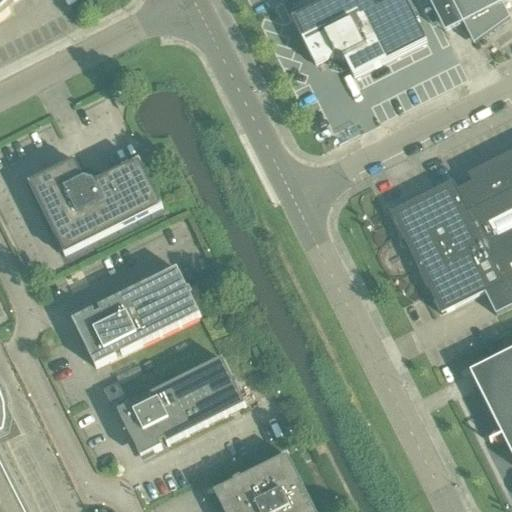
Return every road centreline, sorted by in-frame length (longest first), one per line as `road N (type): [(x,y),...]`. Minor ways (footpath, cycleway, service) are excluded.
road 1 (unclassified): [(449,511),(289,196)]
road 2 (unclassified): [(134,511),(120,493),(90,487),(79,468),(17,345),(25,320),(0,267)]
road 3 (unclassified): [(289,196),(511,90)]
road 4 (unclassified): [(289,196),(192,0)]
road 5 (unclassified): [(0,94),(192,0)]
